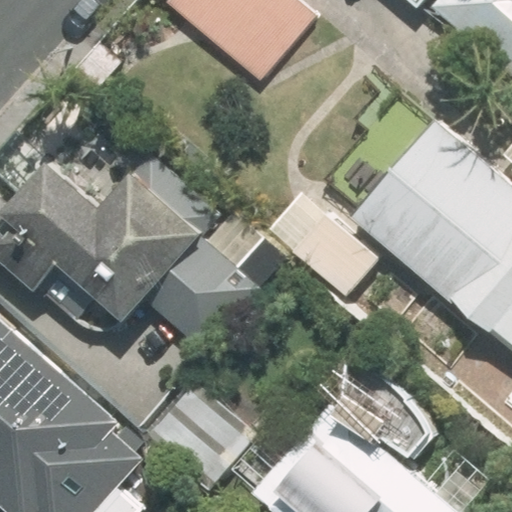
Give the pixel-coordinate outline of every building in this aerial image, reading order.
[(172,0),(265,79),(320,14),(303,0),(172,0)] [(511,69),(511,0),(442,0),(437,7),(511,69)] [(359,215),(511,346),(511,183),(440,122),(359,215)] [(148,296),(207,347),(263,282),(208,235),(222,218),(150,156),(104,209),(44,158),(0,209),(0,253),(41,289),(88,321),(109,326),(130,317),(148,296)] [(298,248),(357,299),(392,259),(332,208),(298,248)] [(0,502),(11,511),(145,511),(147,510),(118,486),(147,453),(120,430),(127,423),(0,312),(0,502)] [(263,490),(288,511),(461,511),(406,464),(436,429),(411,394),(382,371),(352,357),(337,404),(263,490)] [(154,438),(212,488),(261,431),(203,381),(154,438)]
